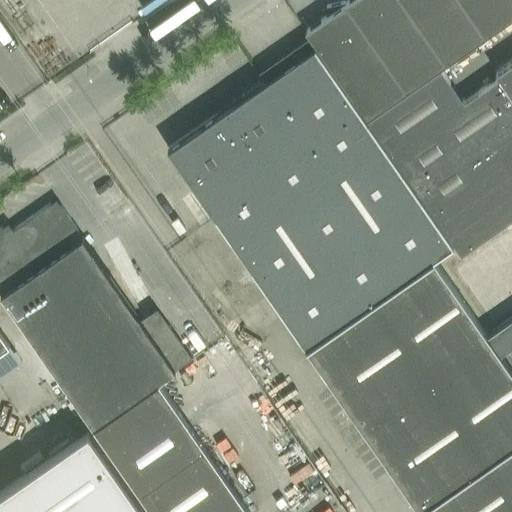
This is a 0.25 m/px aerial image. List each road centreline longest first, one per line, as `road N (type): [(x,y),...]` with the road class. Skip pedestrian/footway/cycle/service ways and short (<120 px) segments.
road 1 (unclassified): [(0,163),(229,0)]
road 2 (unknown): [(269,511),(202,410)]
